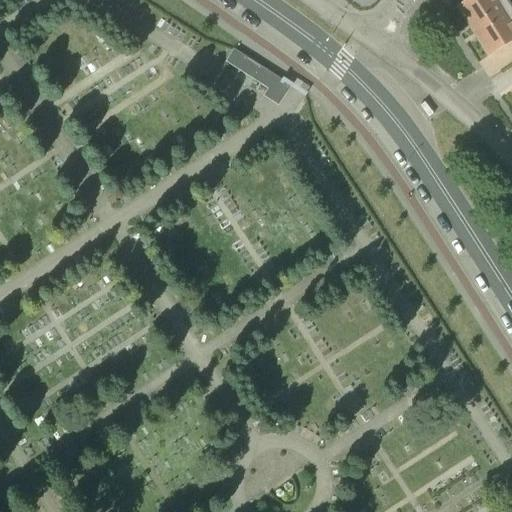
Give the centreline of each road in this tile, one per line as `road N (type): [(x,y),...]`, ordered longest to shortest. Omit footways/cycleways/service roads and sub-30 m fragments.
road 1 (tertiary): [(511,296),(390,114),(340,63),(254,0)]
road 2 (residential): [(511,156),(370,41)]
